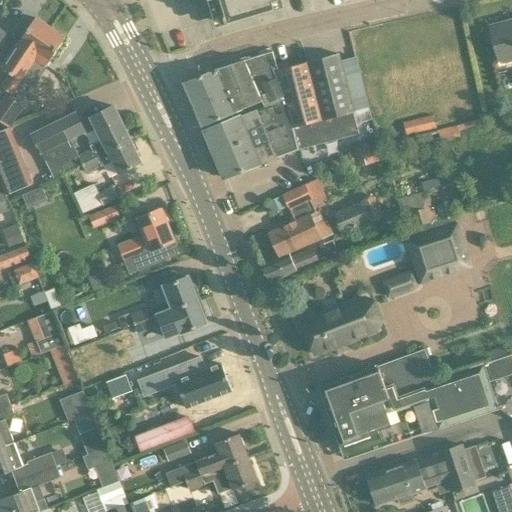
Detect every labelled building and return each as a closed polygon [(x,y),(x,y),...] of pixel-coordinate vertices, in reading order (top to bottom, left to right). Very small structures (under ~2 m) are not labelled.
[(207,0),(213,18),(222,15),(225,24),(282,8),(280,0),(207,0)] [(2,87),(7,91),(50,28),(34,17),(0,67),(11,74),(2,87)] [(511,60),(511,20),(505,23),(506,26),(491,30),(500,64),(511,60)] [(50,28),(7,91),(12,94),(27,71),(38,78),(65,39),(50,28)] [(244,61),(184,83),(204,130),(257,108),(258,109),(264,106),(286,97),(279,70),(278,70),(272,51),(244,61)] [(338,54),(307,62),(322,120),(353,112),(368,108),(355,57),(340,61),(338,54)] [(257,108),(204,130),(212,149),(217,147),(220,156),(216,158),(224,178),(298,150),(359,134),(356,124),(356,123),(353,112),(322,120),(307,62),(290,67),(279,70),(286,97),(264,106),(258,109),(257,108)] [(0,101),(0,120),(9,127),(24,106),(5,93),(0,101)] [(75,113),(31,134),(40,153),(47,166),(65,156),(72,168),(81,164),(96,156),(107,151),(130,139),(113,106),(91,117),(102,140),(90,146),(92,149),(79,156),(70,139),(84,132),(75,113)] [(353,112),(356,123),(356,124),(371,120),(368,108),(353,112)] [(403,122),(406,135),(436,128),(433,115),(403,122)] [(10,127),(0,130),(0,181),(4,191),(5,195),(33,184),(10,127)] [(433,140),(431,132),(420,134),(422,143),(433,140)] [(96,156),(81,164),(85,173),(101,166),(101,167),(112,161),(119,174),(142,163),(130,139),(107,151),(96,156)] [(382,149),(372,151),(375,163),(385,160),(382,149)] [(331,235),(325,222),(324,223),(318,211),(317,212),(311,200),(324,194),(318,179),(304,185),(283,195),(295,221),(268,234),(279,257),(321,238),(321,239),(331,235)] [(112,186),(98,193),(94,184),(73,193),(83,214),(118,198),(112,186)] [(397,199),(403,217),(407,229),(435,221),(431,208),(423,210),(421,203),(429,200),(426,190),(397,199)] [(0,213),(5,212),(11,210),(5,195),(4,191),(0,191),(0,213)] [(344,233),(353,229),(370,222),(369,221),(382,215),(374,197),(361,203),(361,202),(335,213),(344,233)] [(436,204),(440,220),(453,216),(449,201),(436,204)] [(115,205),(91,216),(96,228),(120,217),(115,205)] [(124,261),(174,241),(166,221),(168,220),(164,210),(162,211),(160,207),(137,217),(144,234),(117,245),(124,261)] [(16,223),(11,210),(5,212),(11,226),(2,229),(8,247),(24,241),(16,223)] [(456,224),(406,240),(410,248),(409,249),(421,287),(472,270),(460,233),(459,233),(456,224)] [(0,254),(0,270),(30,259),(24,245),(0,254)] [(313,249),(290,259),(288,254),(262,266),(269,283),(318,262),(313,249)] [(346,258),(344,263),(346,268),(351,270),(358,267),(360,262),(358,258),(354,256),(346,258)] [(38,277),(38,276),(33,263),(13,270),(19,285),(38,277)] [(382,282),(389,300),(419,288),(412,270),(382,282)] [(103,272),(88,277),(94,292),(108,287),(103,272)] [(163,302),(167,311),(197,300),(187,276),(163,286),(164,287),(153,291),(158,304),(163,302)] [(54,288),(44,292),(47,301),(51,309),(61,305),(54,288)] [(47,301),(44,292),(43,291),(30,296),(33,306),(47,301)] [(364,298),(301,322),(314,355),(377,330),(364,298)] [(197,300),(167,311),(170,321),(165,323),(170,336),(181,332),(181,333),(206,324),(197,300)] [(150,318),(145,307),(130,313),(134,324),(150,318)] [(60,332),(51,311),(35,317),(44,338),(36,341),(41,354),(64,345),(60,332)] [(128,314),(119,318),(122,328),(132,325),(128,314)] [(150,318),(134,324),(137,334),(153,328),(150,318)] [(93,326),(70,334),(74,346),(97,337),(93,326)] [(88,344),(70,351),(83,386),(101,379),(88,344)] [(491,360),(506,355),(503,347),(488,353),(491,360)] [(340,447),(377,434),(382,449),(498,409),(483,363),(435,379),(425,349),(319,386),(340,447)] [(494,362),(499,379),(509,376),(511,369),(511,359),(511,356),(494,362)] [(229,375),(225,376),(221,364),(205,371),(199,357),(138,381),(143,395),(191,377),(201,402),(203,401),(207,410),(218,406),(215,397),(231,390),(230,387),(233,386),(229,375)] [(65,385),(78,379),(70,359),(56,364),(65,385)] [(126,377),(107,384),(113,399),(132,392),(126,377)] [(83,392),(69,397),(78,418),(91,413),(83,392)] [(0,408),(10,404),(6,394),(0,396),(0,408)] [(0,447),(14,443),(5,420),(15,416),(10,404),(0,408),(0,447)] [(87,455),(106,448),(105,447),(101,437),(98,427),(97,428),(91,414),(78,420),(83,433),(79,434),(87,455)] [(248,458),(238,434),(215,443),(219,453),(196,462),(197,465),(166,476),(159,479),(163,490),(186,481),(248,458)] [(168,462),(191,453),(186,440),(163,449),(168,462)] [(14,443),(0,447),(0,474),(22,466),(14,443)] [(438,453),(416,461),(425,488),(436,484),(439,495),(451,491),(474,483),(461,445),(438,453)] [(88,470),(94,467),(111,461),(106,448),(87,455),(82,456),(88,470)] [(26,477),(56,466),(50,452),(26,461),(27,464),(22,466),(26,477)] [(248,458),(186,481),(190,491),(205,485),(213,482),(218,495),(232,489),(233,490),(257,481),(248,458)] [(416,460),(367,477),(376,505),(396,498),(399,506),(414,501),(411,493),(425,488),(416,461),(416,460)] [(26,477),(30,488),(31,489),(60,477),(56,466),(26,477)] [(98,477),(102,487),(119,481),(115,471),(98,477)] [(119,481),(102,487),(95,490),(100,503),(101,503),(105,511),(123,505),(128,503),(124,494),(119,481)] [(511,511),(511,493),(509,485),(491,492),(497,511),(511,511)] [(30,488),(0,499),(0,509),(1,511),(35,511),(40,511),(47,508),(44,499),(36,502),(31,489),(30,488)] [(157,507),(152,494),(129,503),(132,511),(154,511),(154,509),(157,507)]
